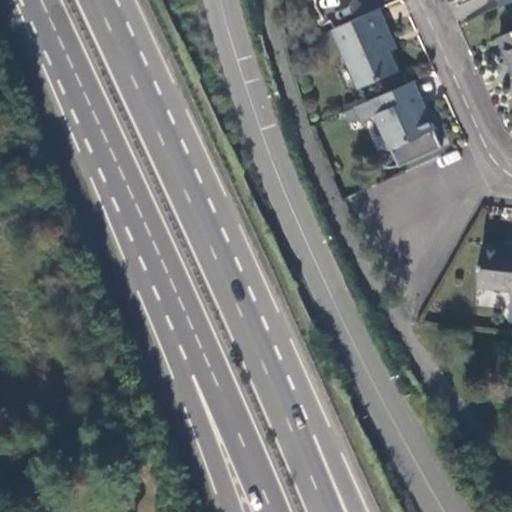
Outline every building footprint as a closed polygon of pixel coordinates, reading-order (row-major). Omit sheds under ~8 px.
[(390,34),(379,9),(335,29),(360,87),(398,71),(390,51),(384,37),(390,34)] [(511,31),(500,37),(511,63),(511,31)] [(396,49),(390,34),(384,37),(390,51),(396,49)] [(420,107),(425,104),(415,81),(409,84),(420,107)] [(409,84),(357,107),(362,119),(364,121),(378,115),(401,167),(444,148),(425,104),(420,107),(409,84)] [(362,119),(357,107),(347,111),(352,123),(362,119)] [(509,309),(511,309),(511,248),(502,247),(484,246),(479,287),(511,291),(509,309)]
